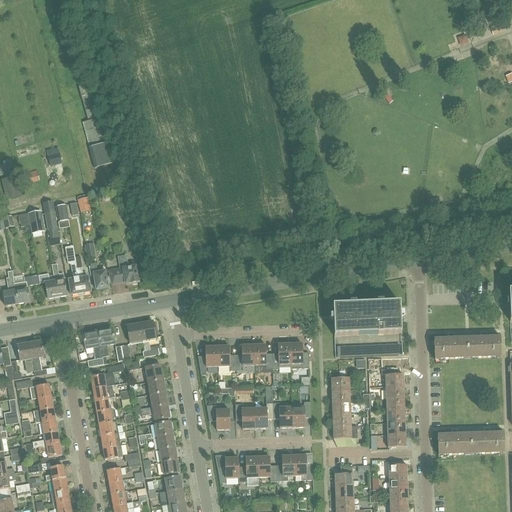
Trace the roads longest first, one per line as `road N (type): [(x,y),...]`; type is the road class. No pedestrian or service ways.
road 1 (residential): [(428,511),(418,260)]
road 2 (tertiary): [(171,302),(418,260)]
road 3 (residential): [(91,511),(58,321)]
road 4 (residential): [(177,334),(305,330)]
